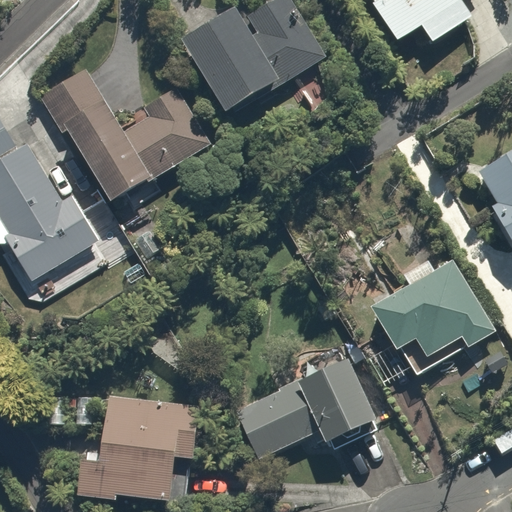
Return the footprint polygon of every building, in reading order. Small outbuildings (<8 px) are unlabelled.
[(250,7),(193,42),(238,113),(328,57),(292,0),(289,0),(258,20),(250,7)] [(381,0),(385,4),(380,8),(407,45),(430,29),(442,46),(479,19),(468,3),(472,0),(381,0)] [(83,74),(45,101),(66,132),(72,128),(123,203),(202,150),(206,156),(220,147),(205,125),(198,130),(190,119),(198,113),(183,89),(147,113),(152,120),(135,132),(114,100),(106,106),(83,74)] [(0,246),(0,247),(2,247),(3,248),(5,248),(6,248),(8,248),(9,248),(10,248),(12,248),(13,247),(15,247),(16,246),(41,285),(108,242),(113,250),(131,238),(96,183),(68,201),(33,146),(45,139),(22,102),(0,116),(0,246)] [(511,157),(486,174),(505,205),(500,208),(511,226),(511,157)] [(416,288),(380,311),(409,356),(428,344),(440,363),(473,342),(478,349),(499,336),(492,326),(497,323),(459,263),(442,273),(435,262),(409,278),(416,288)] [(163,334),(150,353),(182,373),(194,354),(163,334)] [(306,387),(244,416),(264,459),(324,431),(334,453),(388,428),(357,360),(342,367),(337,356),(300,373),(306,387)] [(92,463),(88,499),(131,504),(131,497),(182,502),(186,460),(201,461),(207,409),(117,399),(110,465),(92,463)]
